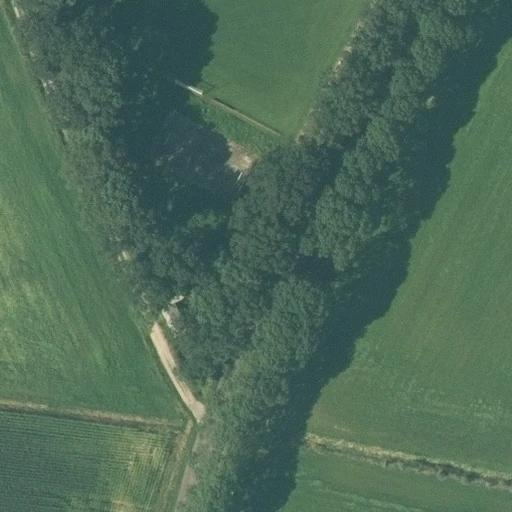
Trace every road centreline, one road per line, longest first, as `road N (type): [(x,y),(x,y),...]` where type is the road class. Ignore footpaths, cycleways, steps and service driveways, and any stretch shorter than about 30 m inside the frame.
road 1 (tertiary): [(179,511),(203,422),(432,0)]
road 2 (track): [(15,0),(140,306),(203,422)]
